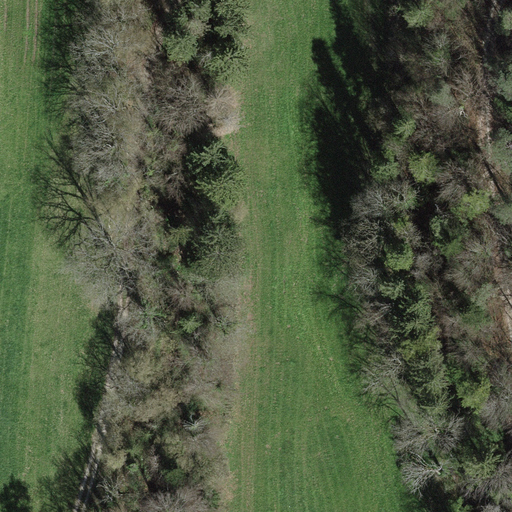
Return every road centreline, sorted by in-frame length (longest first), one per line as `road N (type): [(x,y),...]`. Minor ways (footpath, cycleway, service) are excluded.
road 1 (track): [(139,0),(134,214),(120,311),(70,511)]
road 2 (track): [(500,0),(486,125),(511,321)]
